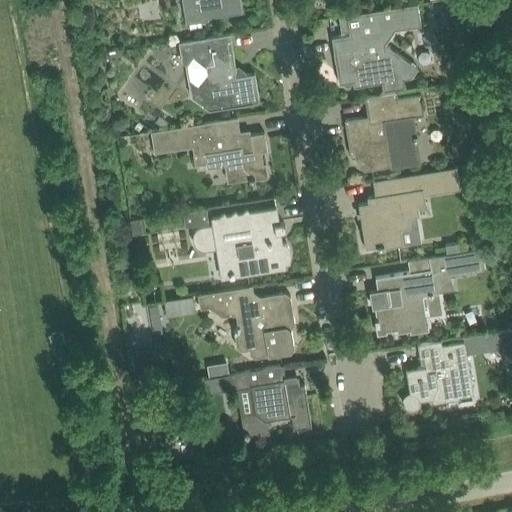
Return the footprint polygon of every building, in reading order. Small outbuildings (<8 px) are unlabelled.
[(182,0),(186,23),(208,19),(208,17),(242,12),(240,0),(182,0)] [(403,77),(411,76),(416,66),(385,43),(395,28),(412,25),(411,20),(420,19),(418,2),(341,14),(343,29),(349,28),(350,33),(332,36),(334,50),(339,54),(340,60),(336,61),(339,82),(353,80),(354,85),(383,81),(384,89),(405,86),(403,77)] [(237,74),(230,32),(178,41),(180,53),(182,60),(186,63),(192,96),(209,108),(259,100),(255,72),(237,74)] [(457,91),(471,89),(470,80),(455,82),(457,91)] [(397,96),(396,91),(384,92),(365,96),(368,115),(345,118),(351,156),(358,155),(359,165),(365,169),(419,160),(416,140),(418,140),(417,133),(415,134),(412,115),(424,113),(421,92),(397,96)] [(240,135),(238,116),(218,119),(151,130),(154,152),(193,147),(195,165),(207,164),(207,168),(225,165),(226,170),(232,169),(234,181),(249,179),(250,181),(269,179),(268,176),(266,162),(263,162),(261,150),(267,149),(264,131),(240,135)] [(385,247),(403,244),(401,227),(411,226),(409,216),(420,214),(418,204),(426,203),(424,194),(460,188),(457,166),(373,179),(375,194),(367,196),(368,201),(358,203),(366,247),(377,245),(378,248),(385,247)] [(207,206),(183,210),(185,225),(209,221),(207,206)] [(194,237),(194,238),(195,240),(195,242),(196,244),(197,245),(198,246),(200,247),(202,248),(204,249),(205,249),(207,249),(217,247),(219,259),(228,258),(231,276),(286,266),(285,262),(289,262),(290,258),(290,254),(290,250),(288,246),(286,242),(282,243),(281,238),(278,239),(276,231),(280,231),(283,230),(284,230),(284,229),(285,228),(286,228),(286,226),(286,225),(286,224),(285,223),(284,223),(283,222),(282,222),(281,222),(279,222),(276,207),(257,210),(249,211),(247,209),(242,213),(238,213),(236,210),(231,214),(227,215),(224,212),(220,216),(213,217),(214,225),(204,226),(202,227),(200,227),(199,228),(197,230),(196,231),(195,233),(195,235),(194,237)] [(141,218),(131,219),(133,233),(143,232),(141,218)] [(445,244),(447,253),(460,251),(459,242),(445,244)] [(377,289),(370,290),(371,298),(376,297),(376,304),(375,304),(377,318),(375,318),(377,333),(387,332),(386,330),(397,328),(397,331),(410,329),(410,332),(429,329),(428,325),(423,293),(429,292),(429,294),(433,294),(433,292),(440,291),(440,290),(453,288),(453,287),(452,279),(452,275),(456,274),(462,273),(466,272),(466,273),(476,271),(485,269),(484,264),(485,264),(482,247),(460,251),(447,253),(429,256),(431,268),(410,271),(376,276),(377,289)] [(229,287),(198,292),(200,307),(209,305),(222,314),(234,312),(236,314),(238,324),(234,329),(236,345),(242,349),(249,347),(250,353),(255,356),(268,354),(291,351),(294,345),(291,327),(295,322),(290,294),(285,290),(251,296),(249,284),(229,287)] [(193,294),(164,299),(167,315),(195,311),(193,294)] [(511,328),(477,333),(480,351),(500,347),(501,357),(511,355),(511,328)] [(56,350),(58,349),(63,347),(58,331),(50,334),(56,350)] [(403,399),(403,400),(403,402),(403,403),(404,405),(405,406),(406,407),(408,408),(409,408),(411,409),(412,409),(414,408),(415,408),(417,407),(418,406),(419,405),(420,403),(420,402),(421,400),(421,399),(432,397),(433,402),(451,399),(458,398),(458,395),(474,393),(465,340),(442,343),(441,339),(417,342),(420,357),(424,356),(425,365),(406,368),(410,391),(408,392),(407,392),(406,393),(404,394),(404,396),(403,397),(403,399)] [(134,352),(138,370),(152,367),(148,349),(134,352)] [(301,372),(301,361),(285,362),(286,373),(301,372)] [(207,392),(233,388),(250,385),(255,411),(243,413),(244,434),(249,436),(272,432),(269,418),(292,415),(294,428),(311,425),(305,383),(295,384),(294,378),(297,378),(296,373),(285,375),(284,364),(264,367),(230,372),(230,373),(205,377),(207,392)] [(151,418),(175,415),(174,405),(149,408),(151,418)]
